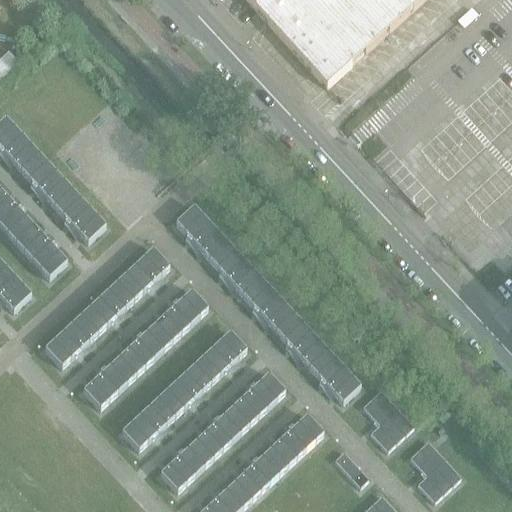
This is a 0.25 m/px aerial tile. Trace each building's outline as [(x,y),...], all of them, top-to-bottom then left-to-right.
[(511,0),(243,0),(327,92),(428,0),(511,0)] [(0,128),(0,154),(21,177),(39,160),(5,124),(0,128)] [(21,177),(54,213),(72,196),(39,160),(21,177)] [(0,231),(15,248),(34,232),(0,195),(0,231)] [(54,213),(88,249),(106,232),(72,196),(54,213)] [(175,229),(209,265),(227,248),(193,212),(175,229)] [(15,248),(49,285),(67,268),(34,232),(15,248)] [(209,265),(242,301),(261,284),(227,248),(209,265)] [(133,306),(169,272),(153,254),(117,288),(133,306)] [(0,303),(13,318),(31,301),(0,267),(0,303)] [(242,301),(276,337),(294,320),(261,284),(242,301)] [(97,339),(133,306),(117,288),(81,321),(97,339)] [(172,348),(208,314),(191,296),(155,329),(172,348)] [(276,337),(310,373),(328,356),(294,320),(276,337)] [(61,373),(97,339),(81,321),(45,355),(61,373)] [(136,381),(172,348),(155,329),(119,363),(136,381)] [(210,389),(246,356),(230,338),(194,371),(210,389)] [(310,373),(343,409),(361,392),(328,356),(310,373)] [(100,415),(136,381),(119,363),(83,396),(100,415)] [(174,423),(210,389),(194,371),(158,405),(174,423)] [(249,431),(285,397),(268,379),(232,413),(249,431)] [(387,457),(414,432),(380,396),(362,413),(379,431),(370,439),(387,457)] [(138,456),(174,423),(158,405),(122,438),(138,456)] [(213,464),(249,431),(232,413),(196,446),(213,464)] [(288,473),(324,439),(307,421),(271,455),(288,473)] [(177,498),(213,464),(196,446),(160,480),(177,498)] [(433,508),(460,483),(427,447),(409,464),(426,482),(417,490),(433,508)] [(252,506),(288,473),(271,455),(235,488),(252,506)] [(491,457),(476,472),(494,490),(509,475),(491,457)] [(344,458),(334,466),(359,493),(369,485),(344,458)] [(245,511),(252,506),(235,488),(209,511),(245,511)] [(390,511),(381,502),(369,511),(390,511)]
